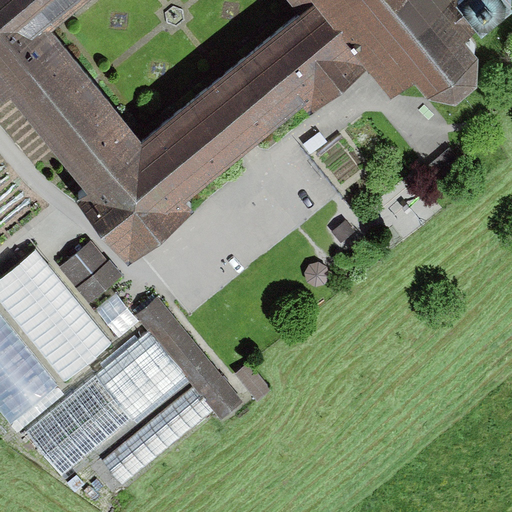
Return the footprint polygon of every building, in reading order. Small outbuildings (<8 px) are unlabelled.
[(0,0),(0,88),(77,185),(138,136),(50,27),(84,0),(0,0)] [(364,63),(311,0),(295,0),(300,5),(138,136),(77,185),(70,191),(127,260),(191,209),(180,195),(299,98),(308,109),(364,63)] [(311,0),(364,63),(382,87),(392,79),(412,103),(434,103),(454,89),(457,59),(442,40),(452,32),(435,10),(447,0),(311,0)] [(346,221),(333,232),(343,244),(356,233),(346,221)] [(121,282),(90,244),(58,269),(90,308),(121,282)] [(37,250),(0,280),(0,300),(66,380),(113,342),(37,250)] [(319,263),(310,265),(304,273),(308,283),(316,287),(325,285),(329,276),(327,268),(319,263)] [(244,406),(156,298),(134,315),(150,335),(190,383),(196,391),(216,415),(222,423),(244,406)] [(0,317),(0,408),(11,421),(56,384),(0,317)] [(190,383),(150,335),(27,431),(65,480),(190,383)] [(249,364),(236,374),(258,401),(271,391),(249,364)] [(216,415),(196,391),(104,463),(124,488),(216,415)]
